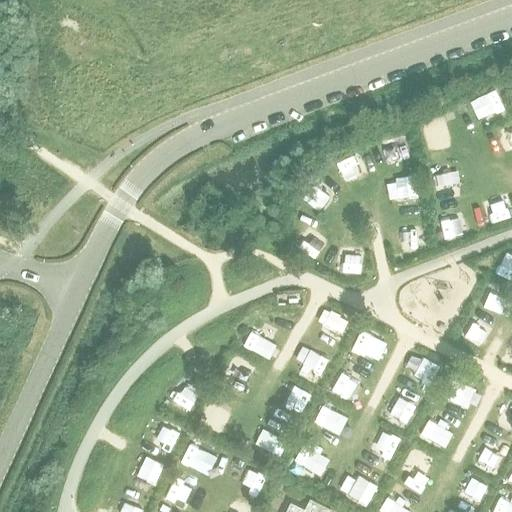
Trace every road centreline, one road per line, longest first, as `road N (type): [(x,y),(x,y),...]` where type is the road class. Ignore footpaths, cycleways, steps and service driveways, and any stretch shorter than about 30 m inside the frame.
road 1 (tertiary): [(0,457),(118,205),(159,159),(212,127),(511,16)]
road 2 (track): [(0,121),(118,205)]
